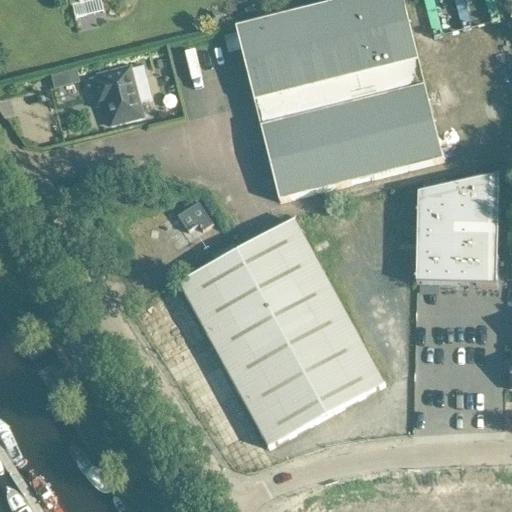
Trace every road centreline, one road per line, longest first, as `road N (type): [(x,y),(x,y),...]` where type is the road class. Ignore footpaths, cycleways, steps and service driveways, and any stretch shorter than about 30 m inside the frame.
road 1 (residential): [(230,511),(0,151)]
road 2 (unclassified): [(179,511),(0,229)]
road 3 (residential): [(511,455),(389,458),(310,474),(238,511)]
